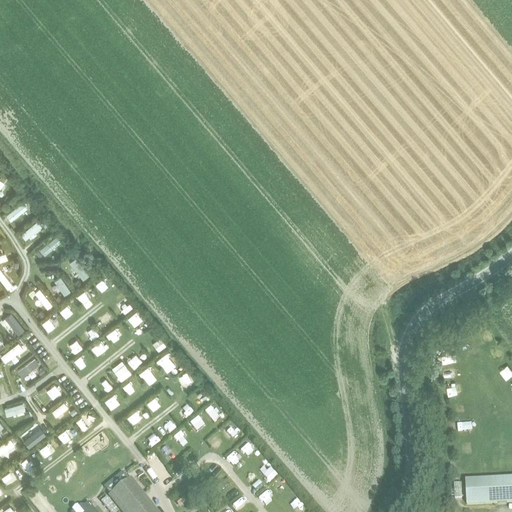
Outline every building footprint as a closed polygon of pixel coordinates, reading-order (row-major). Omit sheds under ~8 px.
[(17,239),(25,245),(39,228),(31,222),(17,239)] [(0,287),(3,292),(9,286),(0,276),(0,287)] [(51,283),(45,287),(51,297),(57,294),(51,283)] [(26,296),(36,314),(47,308),(36,290),(26,296)] [(77,305),(85,300),(79,292),(72,298),(77,305)] [(57,311),(61,319),(66,316),(62,308),(57,311)] [(129,329),(137,322),(130,314),(122,321),(129,329)] [(7,315),(0,319),(10,335),(17,331),(7,315)] [(85,343),(93,336),(87,329),(79,336),(85,343)] [(107,344),(116,340),(111,331),(102,335),(107,344)] [(441,347),(462,343),(460,332),(439,337),(441,347)] [(149,352),(159,347),(155,338),(145,343),(149,352)] [(93,344),(84,352),(91,360),(100,352),(93,344)] [(7,363),(21,353),(15,345),(0,355),(0,364),(1,366),(6,362),(7,363)] [(132,370),(142,361),(135,354),(126,363),(132,370)] [(160,357),(151,364),(161,378),(170,372),(160,357)] [(77,358),(68,365),(74,374),(83,367),(77,358)] [(113,382),(124,378),(121,370),(109,373),(113,382)] [(142,388),(151,383),(143,370),(135,375),(142,388)] [(94,387),(99,394),(107,388),(103,381),(94,387)] [(37,396),(43,404),(54,395),(47,387),(37,396)] [(100,402),(105,410),(114,404),(109,396),(100,402)] [(148,402),(141,404),(144,412),(151,410),(148,402)] [(51,421),(63,410),(58,404),(46,415),(51,421)] [(204,423),(213,419),(209,411),(200,415),(204,423)] [(12,414),(7,417),(10,423),(15,420),(12,414)] [(79,433),(86,428),(81,421),(74,426),(79,433)] [(221,442),(235,430),(230,425),(216,437),(221,442)] [(56,441),(63,437),(61,433),(53,436),(56,441)] [(211,439),(202,445),(210,457),(219,452),(211,439)] [(5,440),(0,443),(0,452),(9,446),(5,440)] [(44,456),(51,449),(45,442),(38,448),(44,456)] [(236,456),(243,451),(240,447),(233,453),(236,456)] [(222,462),(228,470),(233,467),(227,458),(222,462)] [(121,511),(154,511),(129,481),(128,482),(121,473),(103,488),(110,496),(109,497),(121,511)] [(511,479),(507,480),(465,482),(466,505),(511,502),(511,479)] [(461,484),(453,484),(454,500),(462,499),(461,484)] [(106,497),(100,502),(108,511),(118,511),(119,511),(106,497)] [(229,511),(236,511),(240,509),(234,501),(226,508),(229,511)]
